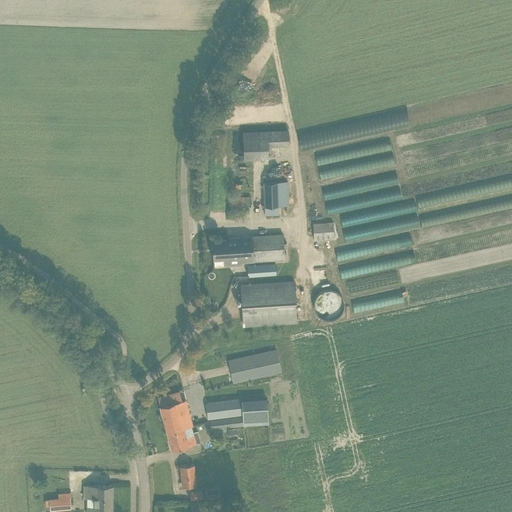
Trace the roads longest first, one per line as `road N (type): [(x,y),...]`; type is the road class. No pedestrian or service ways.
road 1 (unclassified): [(120,390),(175,361),(184,345),(186,136),(265,0)]
road 2 (tertiary): [(120,390),(79,335),(0,272)]
road 3 (tertiary): [(139,511),(138,461),(120,390)]
